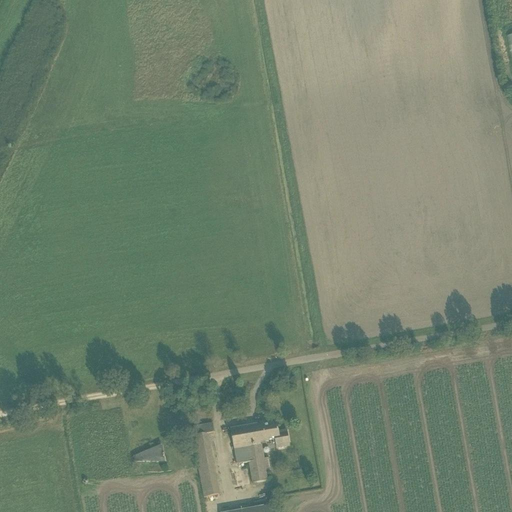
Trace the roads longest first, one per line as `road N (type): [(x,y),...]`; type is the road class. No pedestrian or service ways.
road 1 (unclassified): [(176,382),(511,319)]
road 2 (track): [(0,413),(176,382)]
